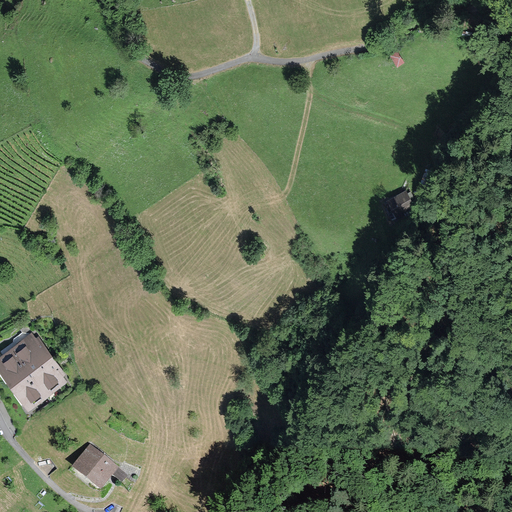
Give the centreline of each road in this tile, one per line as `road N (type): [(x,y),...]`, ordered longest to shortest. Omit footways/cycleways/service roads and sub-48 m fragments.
road 1 (track): [(312,61),(310,86),(357,114),(410,130),(427,155),(405,193)]
road 2 (residential): [(0,414),(42,474),(94,511)]
